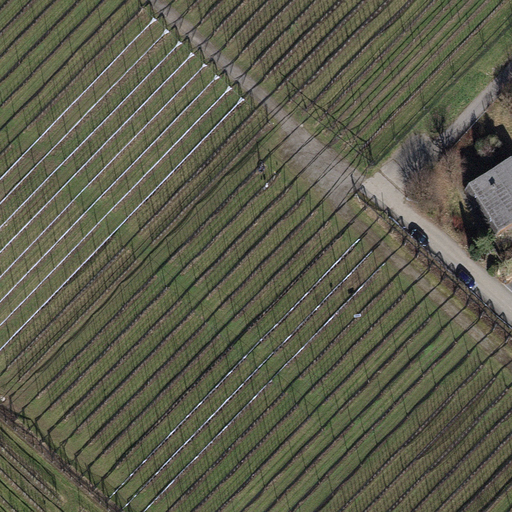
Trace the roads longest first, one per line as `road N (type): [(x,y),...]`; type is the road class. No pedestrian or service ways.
road 1 (track): [(398,203),(398,184),(511,71)]
road 2 (residential): [(398,203),(511,304)]
